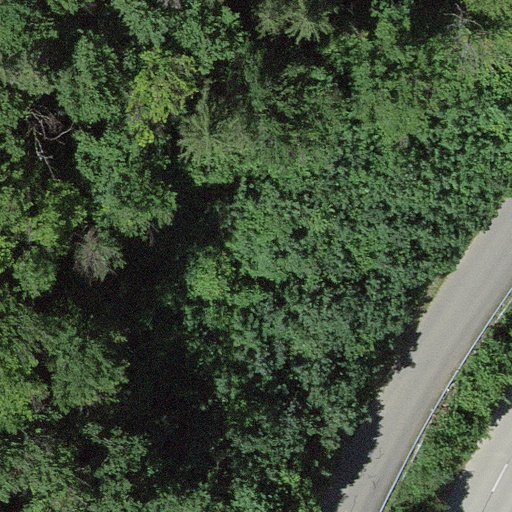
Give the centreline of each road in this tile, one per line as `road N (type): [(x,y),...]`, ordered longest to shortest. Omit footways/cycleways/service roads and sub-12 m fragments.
road 1 (track): [(0,203),(255,0)]
road 2 (tertiary): [(511,242),(477,282),(348,511)]
